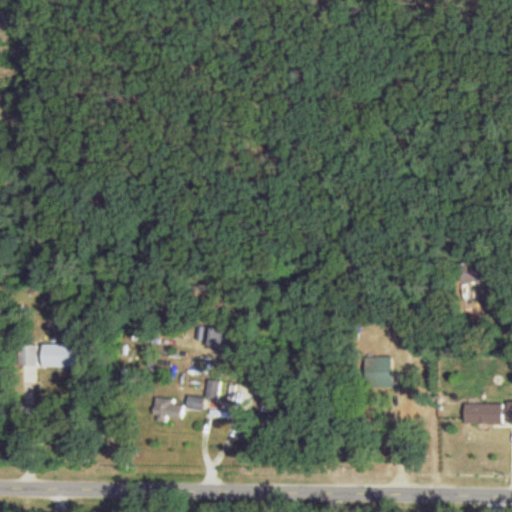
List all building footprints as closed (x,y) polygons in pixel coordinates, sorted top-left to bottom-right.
[(489,280),(489,261),(464,261),(464,280),(489,280)] [(209,344),(233,347),(235,328),(211,324),(209,344)] [(84,343),(47,343),(47,366),(84,366),(84,343)] [(377,385),(395,384),(395,356),(377,356),(377,385)] [(209,395),(220,397),(223,381),(211,379),(209,395)] [(187,403),(177,403),(177,398),(158,396),(156,420),(185,422),(187,403)] [(191,408),(207,408),(207,396),(191,396),(191,408)] [(506,423),(506,402),(469,402),(469,423),(506,423)]
